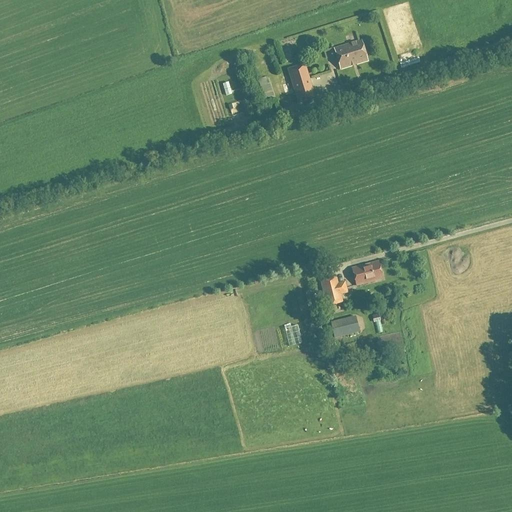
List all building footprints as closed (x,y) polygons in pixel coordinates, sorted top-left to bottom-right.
[(367,61),(361,41),(334,49),(340,69),(367,61)] [(299,79),(296,68),(288,70),(298,103),(314,98),(308,76),(299,79)] [(329,75),(322,77),(325,85),(332,83),(329,75)] [(267,76),(259,80),(268,99),(273,96),(271,93),(274,91),(267,76)] [(382,279),(378,261),(352,268),(356,286),(382,279)] [(320,283),(326,308),(343,304),(341,296),(348,294),(345,282),(338,283),(336,278),(320,283)] [(355,316),(330,323),(334,339),(359,333),(355,316)]
